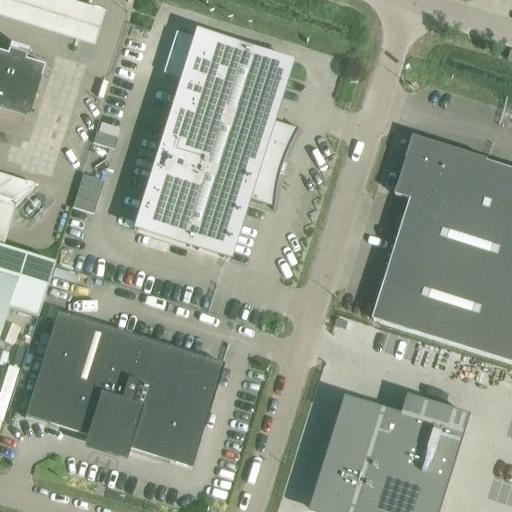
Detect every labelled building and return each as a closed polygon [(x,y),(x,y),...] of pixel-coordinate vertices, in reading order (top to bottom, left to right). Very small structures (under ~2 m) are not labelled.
[(59,2),(51,0),(0,0),(0,20),(48,36),(87,49),(98,15),(59,2)] [(227,259),(244,206),(245,202),(271,210),(271,212),(272,212),(273,200),(275,187),(278,174),(282,176),(285,167),(281,166),(286,154),(291,142),(298,131),(297,130),(296,132),(269,124),(287,67),(196,38),(135,230),(227,259)] [(0,108),(28,118),(43,67),(0,53),(0,108)] [(95,136),(92,146),(113,152),(116,142),(95,136)] [(411,203),(373,323),(511,366),(511,172),(487,165),(488,163),(414,140),(396,198),(411,203)] [(98,201),(103,182),(84,177),(76,207),(83,209),(86,198),(98,201)] [(34,322),(35,323),(36,323),(53,269),(0,252),(0,330),(5,313),(11,315),(11,316),(11,315),(15,317),(16,317),(17,316),(34,321),(33,323),(34,323),(34,322)] [(54,271),(51,279),(70,285),(73,277),(54,271)] [(56,316),(24,419),(23,420),(86,440),(82,453),(124,467),(128,453),(190,472),(222,367),(56,316)] [(321,479),(310,511),(438,511),(462,436),(457,435),(462,420),(467,421),(467,420),(404,399),(397,418),(341,400),(317,478),(321,479)]
